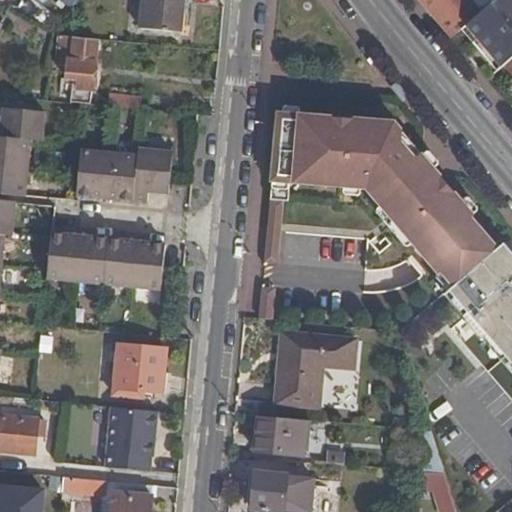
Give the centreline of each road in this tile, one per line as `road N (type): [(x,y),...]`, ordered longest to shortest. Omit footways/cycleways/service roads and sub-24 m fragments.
road 1 (residential): [(205,511),(255,0)]
road 2 (tertiary): [(373,0),(511,171)]
